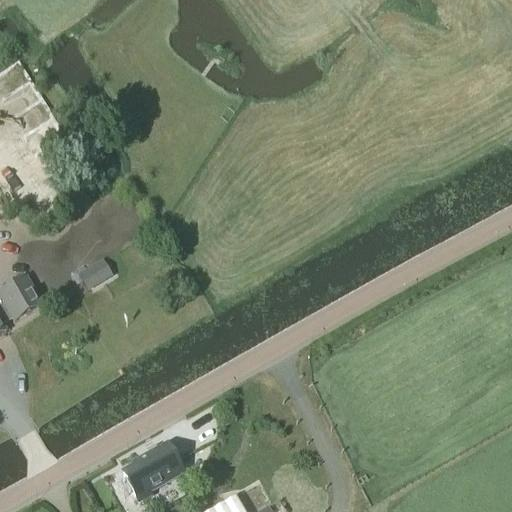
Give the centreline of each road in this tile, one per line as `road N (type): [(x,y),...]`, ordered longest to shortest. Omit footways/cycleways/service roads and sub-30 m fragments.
road 1 (tertiary): [(0,505),(511,218)]
road 2 (track): [(511,29),(424,60),(398,60),(337,2)]
